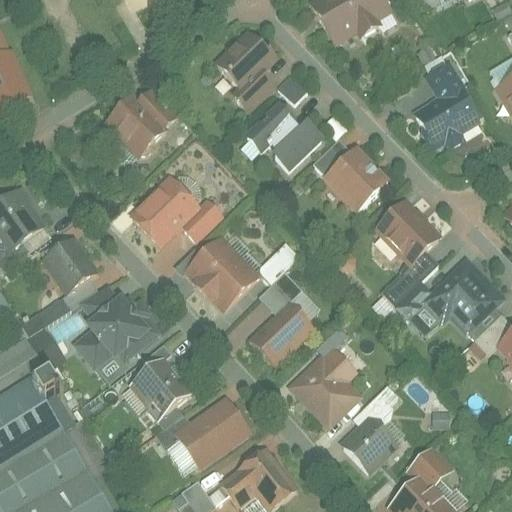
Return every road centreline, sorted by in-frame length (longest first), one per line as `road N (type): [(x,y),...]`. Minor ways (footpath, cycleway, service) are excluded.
road 1 (residential): [(28,155),(245,385),(351,511)]
road 2 (residential): [(255,2),(456,216)]
road 3 (residential): [(28,155),(60,111),(255,2)]
